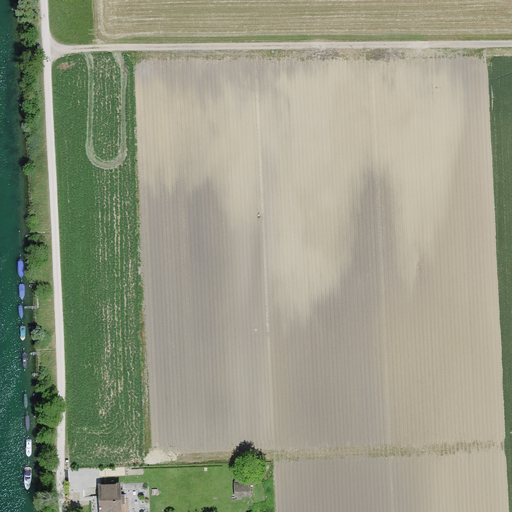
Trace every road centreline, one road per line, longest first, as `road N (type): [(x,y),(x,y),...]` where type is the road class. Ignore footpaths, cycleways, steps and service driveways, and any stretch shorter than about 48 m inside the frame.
road 1 (track): [(47,50),(511,45)]
road 2 (track): [(47,50),(63,511)]
